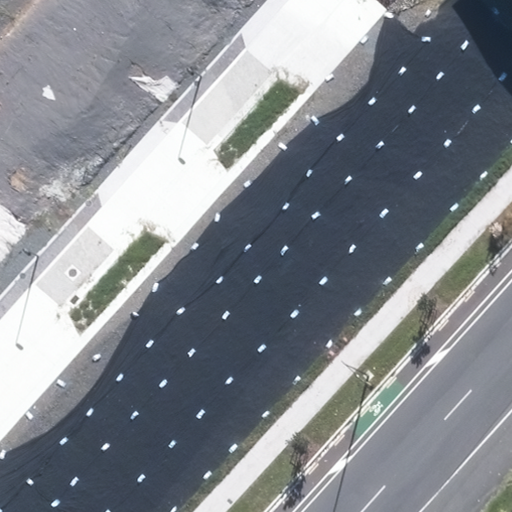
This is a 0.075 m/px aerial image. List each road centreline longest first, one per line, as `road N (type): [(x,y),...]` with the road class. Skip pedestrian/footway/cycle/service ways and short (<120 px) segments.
road 1 (residential): [(0,353),(316,0)]
road 2 (residential): [(363,511),(511,347)]
